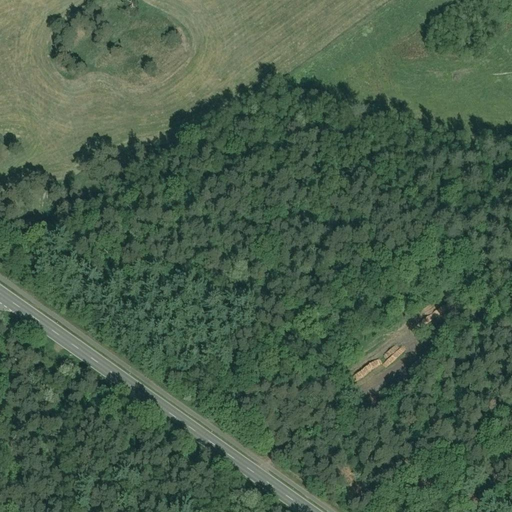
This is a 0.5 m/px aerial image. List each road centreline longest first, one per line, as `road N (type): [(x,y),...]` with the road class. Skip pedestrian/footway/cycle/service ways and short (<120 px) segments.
road 1 (primary): [(313,511),(0,286)]
road 2 (track): [(260,473),(374,388),(511,263)]
